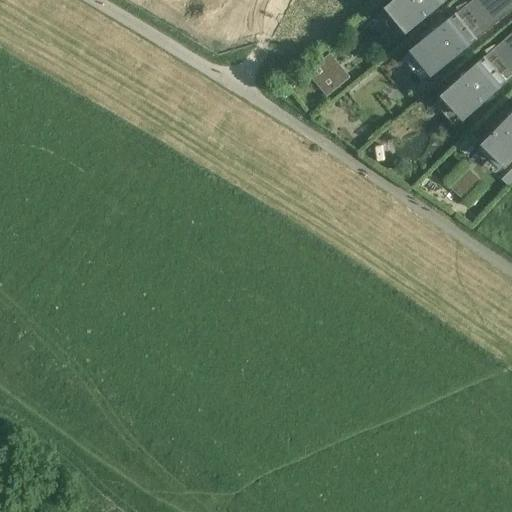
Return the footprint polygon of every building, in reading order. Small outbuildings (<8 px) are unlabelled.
[(393,0),(374,15),(375,16),(388,6),(407,29),(394,39),(395,40),(444,0),(393,0)] [(511,0),(472,0),(402,57),(403,58),(416,48),(434,71),(422,81),(423,82),(453,58),(461,51),(511,10),(511,0)] [(511,32),(433,102),(434,103),(446,93),(466,115),(454,126),(455,127),(511,76),(511,32)] [(303,70),(323,96),(348,77),(328,51),(303,70)] [(511,113),(472,153),(473,155),(485,143),(506,163),(494,175),(496,176),(511,159),(511,113)] [(465,168),(450,188),(462,197),(477,177),(465,168)] [(508,186),(511,182),(511,169),(502,181),(508,186)]
